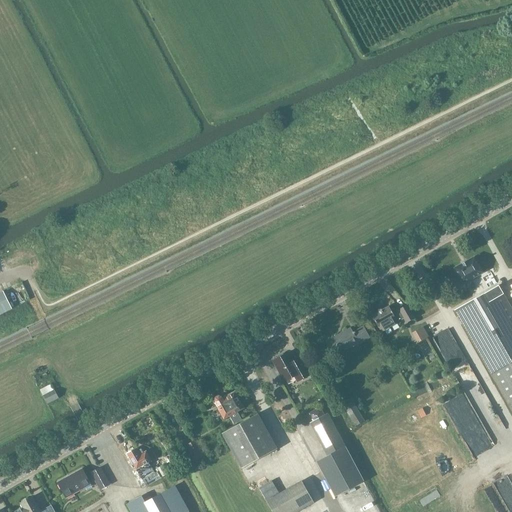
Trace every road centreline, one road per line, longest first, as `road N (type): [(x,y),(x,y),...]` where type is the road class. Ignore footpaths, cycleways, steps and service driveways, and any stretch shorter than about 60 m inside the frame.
road 1 (tertiary): [(0,488),(412,256)]
road 2 (unclassified): [(412,256),(511,432)]
